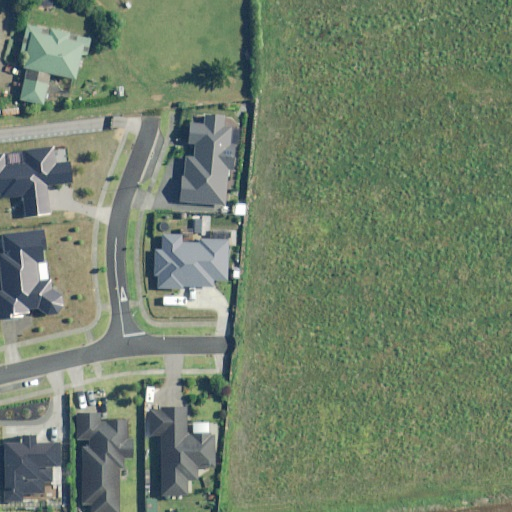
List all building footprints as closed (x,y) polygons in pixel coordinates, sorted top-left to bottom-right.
[(51,71),(64,74),(77,77),(83,51),(88,53),(92,36),(71,31),(71,30),(52,26),(51,28),(28,22),(24,36),(23,41),(21,50),(27,52),(24,65),(28,66),(20,97),(44,103),(51,71)] [(223,117),(205,116),(204,125),(188,124),(187,144),(194,144),(193,158),(183,157),(180,202),(224,205),(226,170),(230,170),(233,128),(222,127),(223,117)] [(55,163),(54,148),(22,151),(24,164),(5,166),(4,155),(0,154),(0,198),(24,196),(26,217),(50,215),(47,188),(76,185),(74,162),(55,163)] [(37,310),(48,317),(56,317),(62,302),(62,294),(51,287),(44,231),(3,236),(5,253),(0,253),(0,265),(3,289),(0,289),(0,319),(30,316),(29,310),(37,310)] [(228,238),(182,237),(182,234),(163,234),(162,250),(155,250),(154,277),(158,277),(157,288),(211,290),(211,280),(226,280),(228,238)] [(186,434),(186,407),(150,407),(150,435),(161,435),(161,495),(187,495),(187,480),(196,480),(196,467),(214,467),(214,433),(208,433),(208,422),(192,422),(192,434),(186,434)] [(99,417),(99,413),(78,412),(77,440),(84,441),(82,504),(91,504),(90,511),(120,511),(123,458),(133,459),(134,418),(99,417)] [(33,436),(21,436),(21,444),(4,444),(4,501),(24,501),(24,494),(44,494),(44,485),(49,485),(49,467),(56,467),(56,443),(33,444),(33,436)]
